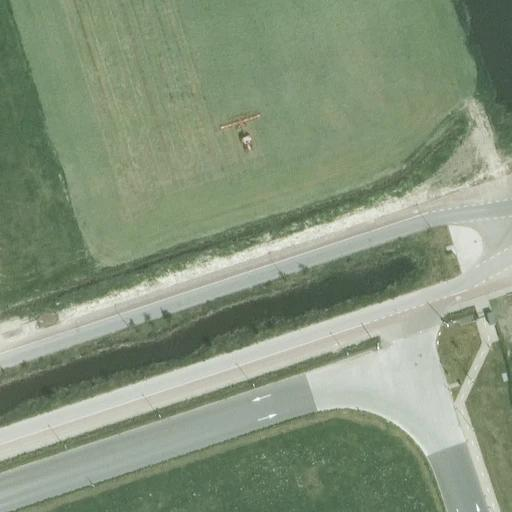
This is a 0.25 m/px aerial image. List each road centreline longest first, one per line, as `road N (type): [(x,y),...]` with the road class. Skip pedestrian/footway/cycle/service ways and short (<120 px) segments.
road 1 (unclassified): [(0,446),(441,299),(511,258)]
road 2 (unclassified): [(507,206),(415,218),(0,356)]
